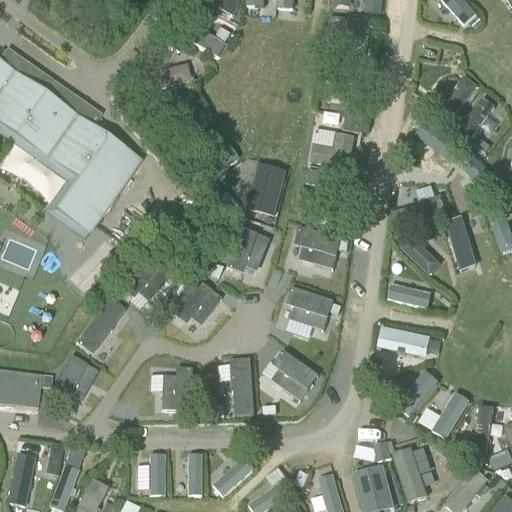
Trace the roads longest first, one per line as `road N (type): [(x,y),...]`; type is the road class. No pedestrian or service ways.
road 1 (residential): [(82,441),(289,448),(331,439),(348,425),(411,0)]
road 2 (residential): [(253,315),(204,354),(146,346),(82,441)]
road 3 (residential): [(0,1),(102,69),(121,62),(165,0)]
